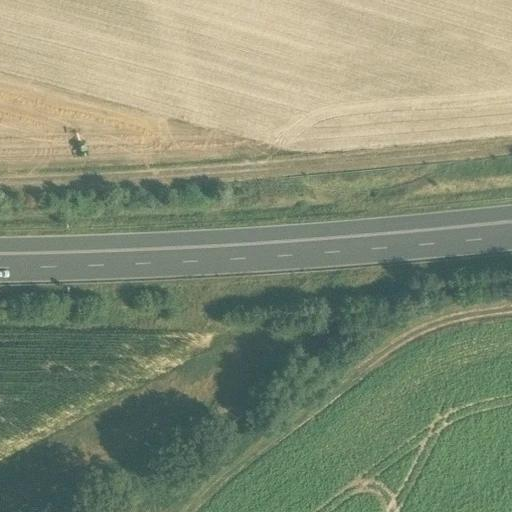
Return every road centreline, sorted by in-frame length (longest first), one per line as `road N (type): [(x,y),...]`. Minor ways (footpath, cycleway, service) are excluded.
road 1 (track): [(0,180),(273,164),(511,137)]
road 2 (trunk): [(0,261),(180,256),(511,229)]
road 3 (track): [(215,511),(311,418),(436,334),(511,315)]
road 4 (track): [(98,511),(327,368)]
